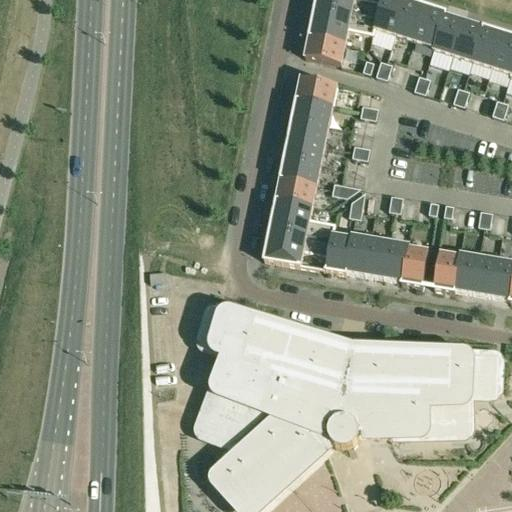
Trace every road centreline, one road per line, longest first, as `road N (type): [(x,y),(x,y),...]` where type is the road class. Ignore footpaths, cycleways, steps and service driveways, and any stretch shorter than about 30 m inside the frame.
road 1 (residential): [(511,339),(232,289),(291,0)]
road 2 (primary): [(90,0),(78,247),(42,511)]
road 3 (primary): [(97,511),(121,0)]
